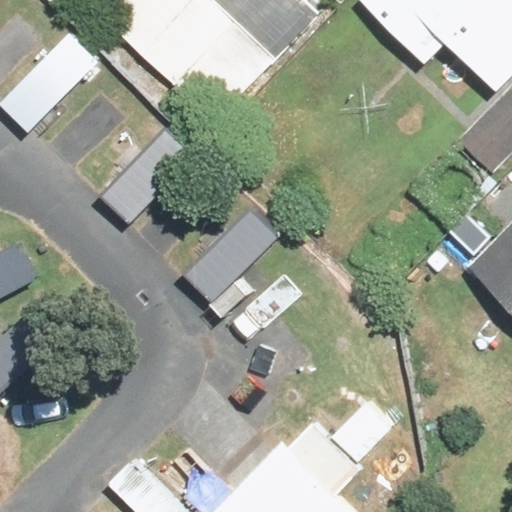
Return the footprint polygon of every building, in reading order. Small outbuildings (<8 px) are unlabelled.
[(125,0),(116,10),(229,117),(341,0),(125,0)] [(511,0),(379,0),(487,116),(511,92),(511,0)] [(7,84),(39,117),(108,52),(76,19),(7,84)] [(113,179),(147,210),(211,141),(177,110),(113,179)] [(194,260),(228,291),(293,222),(259,191),(194,260)] [(511,214),(471,257),(511,296),(511,214)] [(34,232),(0,247),(0,296),(52,274),(34,232)] [(57,395),(0,341),(0,391),(31,422),(57,395)] [(287,431),(213,511),(361,511),(369,504),(287,431)]
